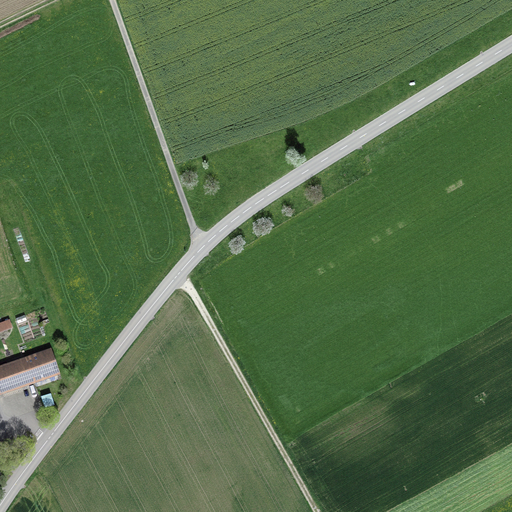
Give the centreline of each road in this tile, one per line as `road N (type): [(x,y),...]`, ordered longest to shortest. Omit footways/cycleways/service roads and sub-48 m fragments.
road 1 (secondary): [(0,505),(156,299),(225,226),(511,44)]
road 2 (track): [(179,272),(316,511)]
road 3 (track): [(200,249),(111,0)]
